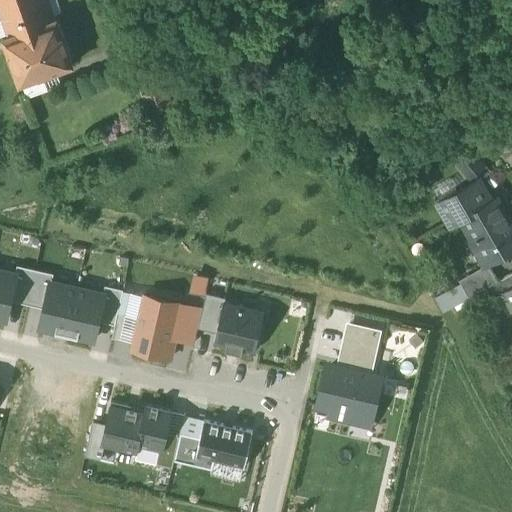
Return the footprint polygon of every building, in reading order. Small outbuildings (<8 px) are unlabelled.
[(71,67),(47,0),(0,0),(0,6),(9,35),(0,38),(0,44),(14,86),(71,67)] [(159,71),(135,79),(147,114),(171,106),(159,71)] [(486,164),(468,143),(450,155),(461,168),(465,164),(473,174),(486,164)] [(479,179),(438,203),(452,226),(462,220),(461,219),(492,201),(479,179)] [(511,222),(497,199),(492,201),(461,219),(462,220),(473,239),(475,238),(488,262),(487,263),(487,264),(488,264),(511,249),(511,226),(510,222),(511,222)] [(46,308),(52,281),(54,273),(17,264),(15,274),(9,299),(46,308)] [(487,264),(460,280),(462,284),(469,298),(486,288),(498,281),(488,264),(487,264)] [(15,274),(0,270),(0,317),(4,319),(9,299),(15,274)] [(511,273),(498,281),(486,288),(493,300),(505,293),(504,291),(511,286),(511,273)] [(41,326),(68,332),(77,287),(52,281),(46,308),(41,326)] [(462,284),(436,298),(443,313),(469,298),(462,284)] [(105,285),(103,293),(97,319),(114,323),(122,289),(105,285)] [(103,293),(77,287),(68,332),(92,338),(97,319),(103,293)] [(183,302),(144,292),(131,347),(170,357),(174,337),(183,302)] [(218,331),(225,302),(226,297),(206,293),(198,326),(218,331)] [(200,306),(183,302),(174,337),(192,342),(200,306)] [(262,310),(225,302),(218,331),(216,341),(253,350),(262,310)] [(347,320),(338,360),(373,367),(381,328),(347,320)] [(378,376),(330,365),(321,404),(334,407),(332,417),(348,420),(350,410),(369,414),(378,376)] [(144,412),(112,404),(107,424),(103,440),(135,448),(136,444),(144,412)] [(146,405),(144,412),(136,444),(160,450),(164,432),(170,410),(146,405)] [(204,418),(196,454),(244,465),(252,429),(204,418)] [(103,440),(107,424),(93,421),(85,454),(99,457),(103,440)] [(178,436),(164,432),(160,450),(157,462),(171,465),(178,436)]
